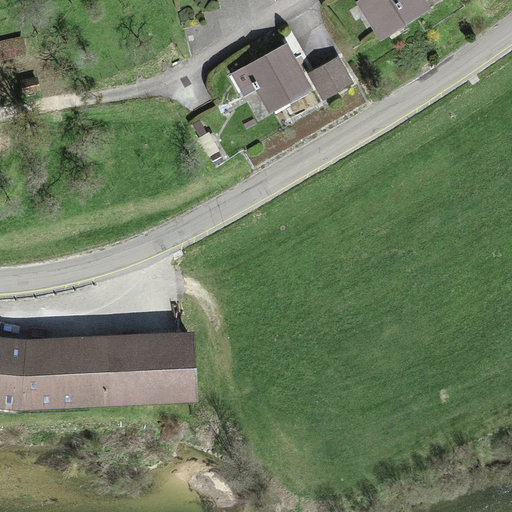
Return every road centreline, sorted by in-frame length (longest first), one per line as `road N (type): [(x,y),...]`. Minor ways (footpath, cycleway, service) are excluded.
road 1 (tertiary): [(511,26),(203,219),(118,259),(0,282)]
road 2 (residential): [(293,0),(162,78),(0,115)]
